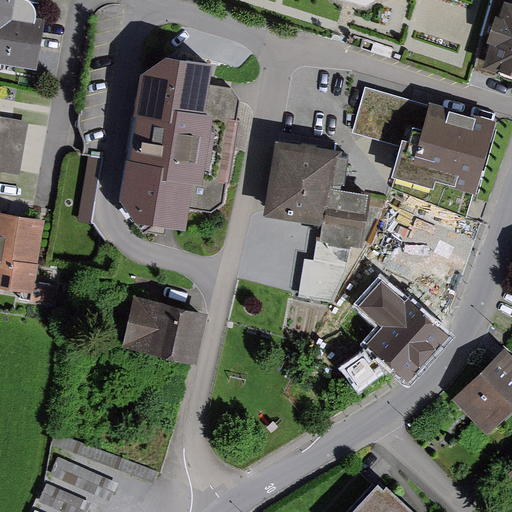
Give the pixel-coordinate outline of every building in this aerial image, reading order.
[(40,0),(0,0),(0,63),(30,68),(40,0)] [(511,0),(494,0),(472,71),(511,83),(511,0)] [(209,74),(155,65),(130,220),(173,227),(176,214),(212,220),(231,106),(223,95),(206,92),(209,74)] [(485,129),(367,92),(353,134),(384,143),(374,174),(411,186),(417,168),(467,184),(485,129)] [(0,169),(23,173),(29,130),(0,125),(0,169)] [(331,160),(275,150),(263,217),(314,226),(301,297),(340,304),(360,193),(326,187),(331,160)] [(40,221),(0,215),(0,290),(21,293),(20,303),(51,308),(53,293),(29,289),(40,221)] [(511,269),(503,292),(511,295),(511,269)] [(380,281),(352,309),(374,331),(355,350),(389,384),(437,337),(380,281)] [(199,317),(137,301),(124,353),(186,368),(199,317)] [(511,365),(506,371),(495,360),(452,404),(483,435),(511,404),(511,365)] [(409,511),(385,489),(363,511),(409,511)] [(40,500),(35,511),(65,511),(66,511),(40,500)]
